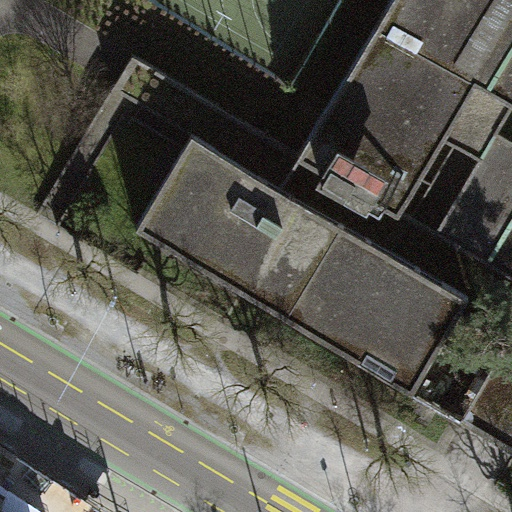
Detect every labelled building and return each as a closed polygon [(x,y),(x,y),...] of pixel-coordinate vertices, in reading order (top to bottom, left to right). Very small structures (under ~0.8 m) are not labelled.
[(511,0),(389,0),(299,151),(297,154),(300,156),(399,215),(445,138),(477,84),(511,105),(511,0)] [(114,85),(192,132),(282,186),(300,156),(297,154),(299,151),(133,53),(114,85)] [(511,140),(498,132),(511,108),(511,105),(477,84),(445,138),(479,159),(435,232),(511,277),(511,330),(506,340),(460,313),(441,344),(488,372),(460,419),(511,450),(511,140)] [(469,297),(282,186),(192,132),(136,226),(413,391),(441,344),(460,313),(469,297)] [(0,511),(16,511),(0,501),(0,511)]
